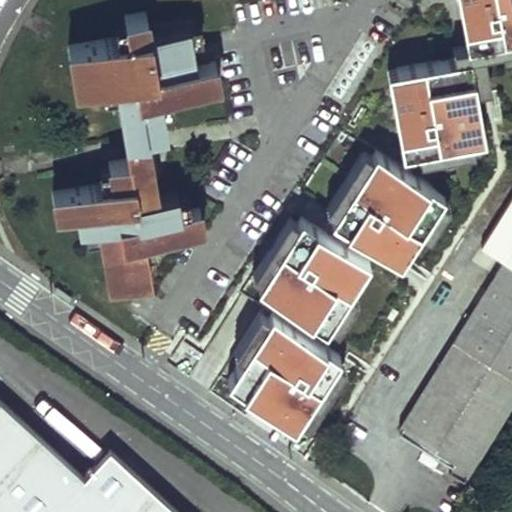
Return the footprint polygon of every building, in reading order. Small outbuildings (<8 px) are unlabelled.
[(511,0),(459,0),(469,47),(511,38),(511,0)] [(149,32),(146,13),(125,17),(129,39),(69,49),(76,88),(113,82),(127,159),(107,163),(111,185),(52,196),(56,218),(77,214),(80,231),(101,228),(111,287),(152,280),(145,239),(201,228),(197,208),(180,211),(176,192),(158,195),(147,135),(169,131),(161,90),(218,79),(215,59),(194,63),(187,25),(149,32)] [(511,48),(511,38),(469,47),(454,49),(456,59),(472,56),(487,53),(511,48)] [(487,53),(472,56),(479,91),(493,88),(487,53)] [(479,91),(472,56),(456,59),(399,71),(403,90),(393,92),(406,155),(421,152),(475,141),(488,139),(479,91)] [(393,92),(403,90),(399,71),(389,73),(393,92)] [(478,151),(475,141),(421,152),(423,162),(478,151)] [(339,217),(376,158),(368,153),(331,212),(339,217)] [(448,196),(379,153),(376,158),(339,217),(336,222),(405,264),(425,233),(445,201),(448,196)] [(511,199),(481,248),(505,263),(397,433),(447,466),(443,472),(459,482),(511,399),(511,199)] [(453,206),(445,201),(425,233),(433,238),(453,206)] [(265,284),(302,225),(294,220),(257,279),(265,284)] [(375,263),(305,220),(302,225),(265,284),(263,289),(332,332),(335,327),(355,295),(375,263)] [(363,300),(355,295),(335,327),(343,332),(363,300)] [(346,356),(276,314),(273,320),(248,361),(234,385),(304,426),(308,419),(343,361),(346,356)] [(248,361),(273,320),(265,315),(240,356),(248,361)] [(353,367),(343,361),(308,419),(318,425),(353,367)] [(86,479),(0,400),(0,511),(177,511),(111,451),(86,479)]
